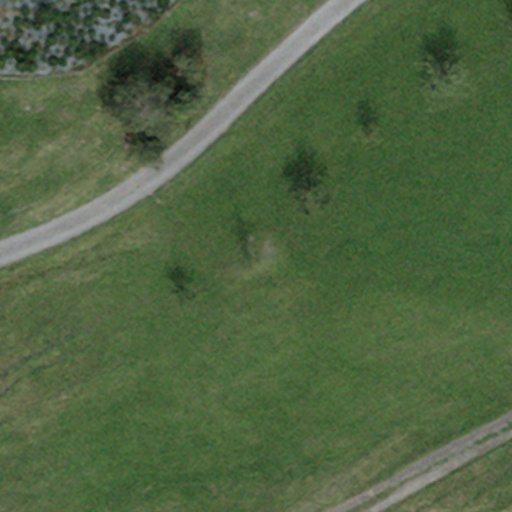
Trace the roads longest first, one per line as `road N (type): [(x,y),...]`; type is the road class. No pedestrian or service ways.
road 1 (track): [(344,0),(178,156),(96,212),(0,251)]
road 2 (track): [(370,511),(511,439)]
